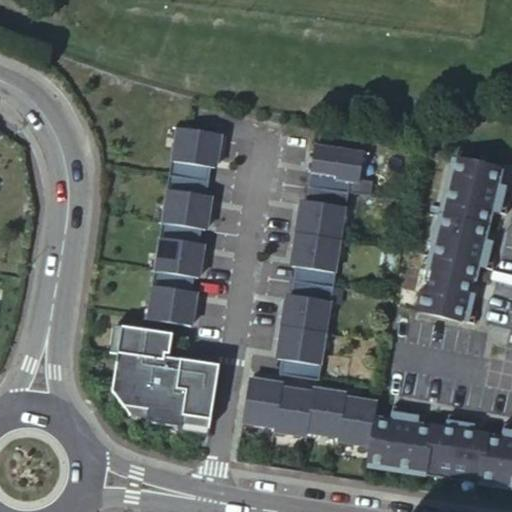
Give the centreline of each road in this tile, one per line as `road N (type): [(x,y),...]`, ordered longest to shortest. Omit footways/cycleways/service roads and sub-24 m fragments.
road 1 (tertiary): [(0,78),(51,120),(68,173),(41,414)]
road 2 (residential): [(266,143),(213,501)]
road 3 (residential): [(86,475),(213,501)]
